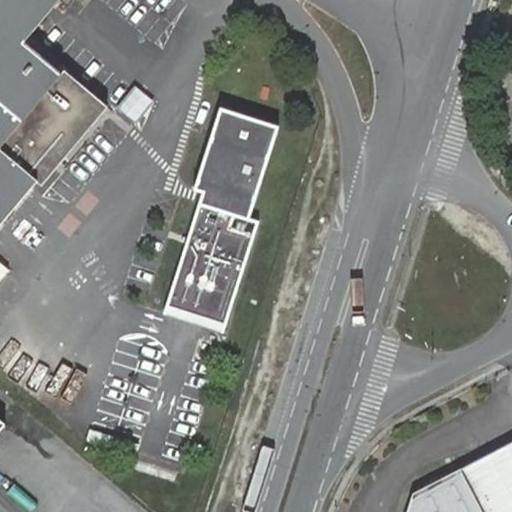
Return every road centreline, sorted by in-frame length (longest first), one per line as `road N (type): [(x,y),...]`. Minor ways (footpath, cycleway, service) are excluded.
road 1 (unclassified): [(367,234),(328,322),(269,511)]
road 2 (unclassified): [(278,0),(335,73),(351,120),(367,234)]
road 3 (unclassified): [(318,448),(372,404),(511,337)]
road 4 (unclassified): [(318,448),(355,331),(367,234)]
road 5 (unclassified): [(511,222),(447,162),(396,144)]
road 6 (unclassified): [(396,144),(437,27)]
